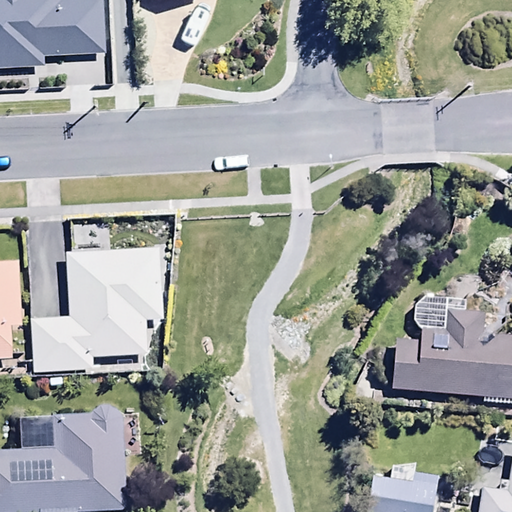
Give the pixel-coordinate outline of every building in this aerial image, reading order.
[(69,325),(33,326),(33,380),(94,379),(93,365),(147,364),(147,329),(163,329),(161,260),(68,261),(69,325)] [(0,269),(0,367),(13,367),(12,335),(22,335),(19,268),(0,269)] [(484,312),(464,310),(464,300),(415,296),(412,339),(394,338),(390,387),(511,397),(511,334),(482,332),(484,312)] [(0,511),(127,511),(123,416),(94,417),(95,424),(56,426),(57,458),(0,460),(0,511)] [(511,511),(511,448),(511,449),(505,492),(480,488),(475,511),(511,511)] [(409,473),(407,481),(370,476),(364,511),(429,511),(435,477),(409,473)]
